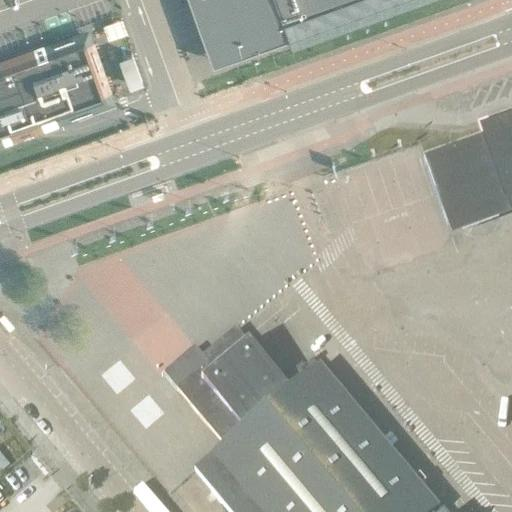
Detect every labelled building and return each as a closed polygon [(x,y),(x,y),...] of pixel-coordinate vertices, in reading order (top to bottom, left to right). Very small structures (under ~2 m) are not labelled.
[(188,0),(210,60),(287,33),(282,18),(281,18),(274,0),(188,0)] [(274,0),(281,18),(282,18),(331,0),(274,0)] [(0,136),(2,135),(2,137),(8,134),(8,133),(41,121),(42,125),(91,107),(90,104),(106,98),(103,91),(107,89),(90,42),(86,43),(83,35),(43,50),(42,46),(29,50),(14,56),(16,60),(0,65),(0,136)] [(506,206),(511,203),(511,116),(478,128),(482,139),(506,206)] [(448,227),(506,206),(482,139),(423,160),(435,193),(448,227)] [(174,312),(138,342),(152,358),(166,375),(202,345),(182,322),(174,312)] [(196,375),(177,391),(225,448),(213,458),(195,473),(227,511),(440,511),(421,489),(426,485),(420,477),(415,481),(320,369),(319,370),(313,363),(315,362),(312,358),(311,359),(313,362),(304,369),(302,366),(281,384),(236,330),(216,347),(203,358),(208,365),(196,375)]
